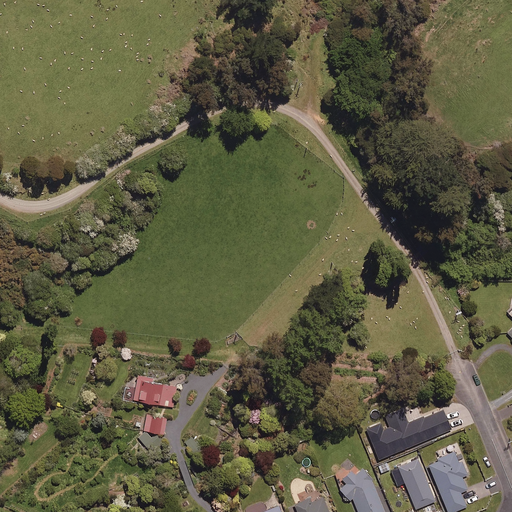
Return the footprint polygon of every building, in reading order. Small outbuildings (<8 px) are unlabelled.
[(155,379),(138,375),(133,399),(174,408),(178,387),(154,382),(155,379)] [(408,423),(402,409),(386,416),(391,427),(384,430),(381,423),(368,429),(379,458),(452,429),(443,409),(408,423)] [(167,418),(146,414),(143,430),(164,435),(167,418)] [(459,463),(454,452),(437,459),(439,462),(430,465),(447,511),(455,511),(466,508),(461,493),(467,491),(462,477),(468,475),(462,462),(459,463)] [(415,509),(435,502),(428,484),(430,483),(420,458),(398,466),(399,468),(405,483),(415,509)] [(387,462),(378,466),(381,473),(390,470),(387,462)] [(384,511),(371,481),(373,479),(363,468),(355,476),(351,471),(342,480),(346,484),(340,490),(350,501),(352,499),(357,511),(384,511)] [(397,486),(405,483),(399,468),(391,471),(397,486)] [(316,501),(315,498),(295,506),(297,511),(327,511),(323,499),(316,501)]
